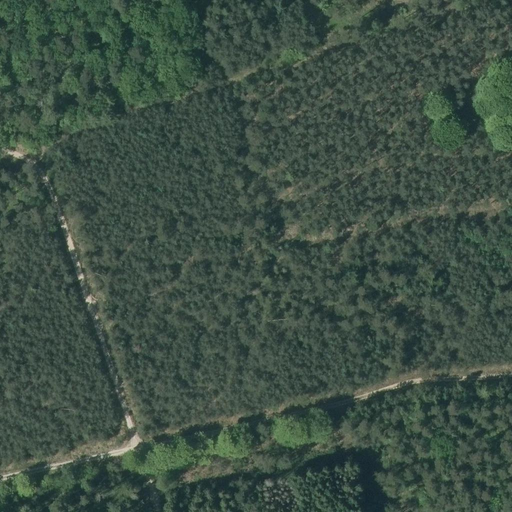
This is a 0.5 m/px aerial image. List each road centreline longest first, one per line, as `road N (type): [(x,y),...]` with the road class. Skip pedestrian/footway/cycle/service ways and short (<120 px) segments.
road 1 (track): [(511,374),(397,385),(138,447)]
road 2 (track): [(138,447),(44,180),(0,147)]
road 3 (track): [(138,447),(0,477)]
